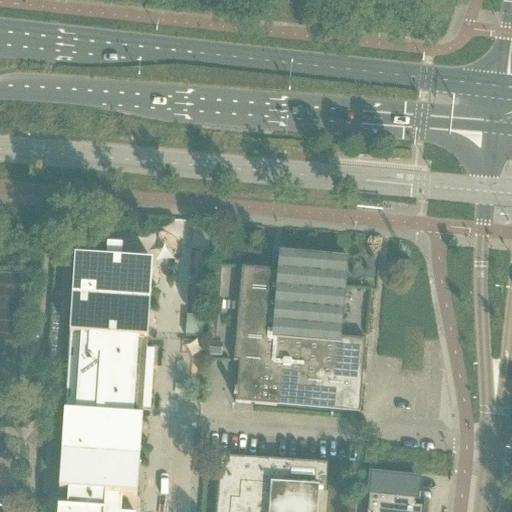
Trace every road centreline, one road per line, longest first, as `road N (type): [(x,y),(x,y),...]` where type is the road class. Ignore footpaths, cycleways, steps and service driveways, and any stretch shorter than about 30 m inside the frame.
road 1 (secondary): [(501,85),(0,39)]
road 2 (secondary): [(0,94),(494,129)]
road 3 (tertiary): [(494,129),(479,290),(492,435)]
